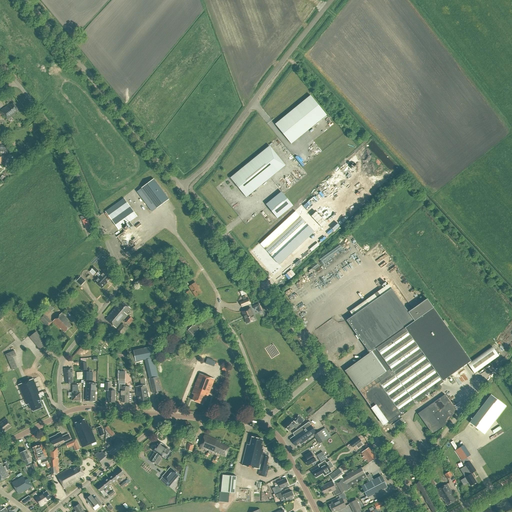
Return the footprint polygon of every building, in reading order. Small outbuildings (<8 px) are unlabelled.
[(310,95),(275,124),(291,144),(326,115),(310,95)] [(18,111),(13,104),(11,106),(9,104),(1,111),(8,120),(15,114),(15,113),(18,111)] [(238,171),(230,178),(246,198),(247,197),(281,169),(266,149),(238,171)] [(142,188),(137,191),(152,212),(157,208),(169,199),(154,179),(142,188)] [(283,194),(268,207),(277,219),(293,206),(283,194)] [(124,226),(127,230),(133,226),(130,222),(137,217),(124,198),(105,211),(119,230),(124,226)] [(295,211),(260,244),(265,250),(301,217),(295,211)] [(305,221),(269,254),(279,265),(314,232),(305,221)] [(94,282),(102,289),(107,283),(107,282),(110,278),(104,272),(101,274),(98,272),(99,271),(94,267),(90,272),(93,275),(95,273),(99,277),(94,282)] [(76,281),(81,286),(85,281),(81,277),(76,281)] [(195,283),(189,287),(196,297),(202,293),(198,288),(199,287),(198,285),(197,286),(195,283)] [(387,422),(393,429),(403,422),(399,417),(405,413),(403,410),(443,382),(442,381),(471,361),(427,299),(408,312),(391,289),(346,320),(369,353),(345,371),(359,390),(384,424),(387,422)] [(240,302),(242,307),(251,304),(249,298),(240,302)] [(121,301),(106,319),(116,328),(127,315),(126,314),(128,312),(131,308),(121,301)] [(46,306),(41,311),(36,316),(47,327),(52,322),(46,316),(54,309),(49,303),(46,306)] [(250,308),(241,311),(246,323),(255,320),(250,308)] [(60,330),(61,329),(65,333),(72,326),(68,322),(69,321),(66,319),(67,318),(62,313),(53,322),(60,330)] [(131,322),(133,320),(129,316),(127,319),(125,322),(129,325),(131,322)] [(179,328),(184,332),(186,330),(193,337),(203,326),(197,320),(194,323),(193,323),(192,324),(187,319),(179,328)] [(123,324),(114,334),(119,339),(120,338),(128,328),(123,324)] [(30,337),(40,349),(46,344),(36,332),(30,337)] [(144,360),(149,379),(148,379),(152,393),(161,391),(153,358),(152,358),(150,347),(134,351),(136,362),(144,360)] [(499,356),(493,347),(492,347),(484,353),(472,362),(468,364),(474,373),(499,356)] [(6,354),(12,370),(15,369),(10,356),(15,354),(14,351),(6,354)] [(64,369),(64,377),(66,377),(66,384),(73,383),(72,374),(72,368),(64,369)] [(122,402),(128,402),(128,399),(129,399),(129,386),(124,386),(124,384),(125,384),(124,384),(124,380),(125,380),(125,374),(118,374),(118,380),(119,380),(119,391),(121,391),(121,397),(122,397),(122,402)] [(200,374),(199,376),(192,394),(194,395),(192,400),(202,404),(205,399),(206,399),(207,395),(208,396),(215,379),(200,374)] [(18,386),(27,406),(29,405),(32,412),(41,408),(39,402),(40,402),(38,395),(39,395),(33,380),(18,386)] [(109,398),(109,402),(115,402),(115,390),(110,390),(110,382),(106,382),(106,390),(108,390),(108,397),(108,398),(109,398)] [(86,401),(95,401),(96,383),(87,383),(86,401)] [(72,385),(72,393),(72,401),(80,401),(80,393),(78,393),(78,385),(72,385)] [(139,399),(139,404),(148,403),(147,398),(148,398),(147,392),(148,392),(147,390),(146,385),(136,386),(137,396),(138,399),(139,399)] [(456,410),(445,394),(418,413),(432,434),(442,427),(443,428),(456,410)] [(491,395),(469,423),(482,432),(503,404),(491,395)] [(291,418),(283,426),(289,431),(296,423),(297,422),(300,424),(304,420),(298,415),(293,420),(291,418)] [(0,437),(6,433),(5,431),(12,426),(6,418),(0,422),(0,437)] [(75,423),(76,426),(74,427),(82,448),(96,442),(90,426),(89,427),(87,422),(86,423),(84,419),(75,423)] [(293,433),(294,436),(290,439),(295,446),(300,443),(301,444),(314,435),(319,444),(330,437),(324,428),(315,434),(315,433),(316,433),(310,424),(311,423),(310,422),(309,422),(293,433)] [(96,428),(100,437),(104,435),(101,426),(96,428)] [(62,436),(60,432),(57,434),(50,438),(53,445),(64,440),(64,441),(70,439),(68,434),(62,436)] [(199,447),(216,454),(216,453),(225,457),(229,447),(220,444),(221,442),(204,435),(199,447)] [(242,465),(258,469),(263,450),(262,450),(263,446),(261,445),(263,440),(252,437),(250,445),(247,444),(242,465)] [(119,440),(117,438),(113,442),(111,439),(107,442),(109,444),(107,446),(108,448),(107,449),(112,455),(119,449),(118,449),(124,444),(120,440),(119,440)] [(350,444),(353,447),(361,441),(358,438),(350,444)] [(449,441),(455,451),(462,461),(469,456),(462,446),(463,446),(460,441),(456,443),(453,438),(449,441)] [(80,449),(76,439),(66,444),(68,448),(73,446),(75,451),(80,449)] [(167,449),(167,448),(163,445),(159,442),(156,446),(155,446),(152,450),(154,452),(149,460),(153,463),(159,455),(161,457),(164,452),(165,453),(166,452),(167,452),(169,450),(167,449)] [(194,445),(188,443),(186,449),(192,451),(194,445)] [(37,446),(36,445),(34,446),(33,448),(35,453),(34,453),(37,461),(40,459),(41,461),(42,465),(48,463),(47,459),(46,460),(45,458),(47,457),(44,448),(43,449),(42,445),(37,446)] [(49,452),(51,476),(58,475),(57,473),(59,473),(59,468),(58,468),(58,464),(59,464),(58,457),(57,457),(58,456),(57,448),(49,452)] [(361,452),(369,463),(376,458),(368,448),(361,452)] [(30,458),(26,450),(20,453),(24,461),(26,465),(31,462),(29,458),(30,458)] [(196,450),(193,455),(206,462),(210,454),(208,452),(206,456),(196,450)] [(99,454),(98,452),(95,455),(100,461),(106,456),(102,451),(99,454)] [(320,462),(327,458),(323,451),(316,455),(320,462)] [(309,457),(304,460),(307,466),(316,461),(311,452),(307,454),(309,457)] [(258,475),(266,477),(269,466),(267,465),(269,456),(263,455),(258,475)] [(466,474),(467,476),(465,478),(466,480),(464,482),(466,484),(468,483),(470,486),(476,482),(472,477),(473,475),(471,473),(475,471),(469,461),(464,464),(468,471),(467,472),(468,473),(466,474)] [(0,481),(9,477),(6,471),(7,470),(7,471),(10,469),(7,462),(4,463),(5,466),(3,467),(1,463),(0,463),(0,481)] [(71,468),(57,476),(64,489),(83,479),(81,477),(84,475),(79,466),(75,468),(74,468),(71,469),(71,468)] [(322,466),(314,471),(317,477),(326,472),(322,466)] [(342,494),(350,488),(367,477),(361,467),(352,473),(343,478),(341,475),(343,473),(339,468),(329,476),(333,481),(332,481),(324,485),(324,486),(321,487),(324,495),(332,491),(332,492),(333,491),(335,496),(342,493),(342,494)] [(164,475),(168,480),(176,474),(172,468),(164,475)] [(115,474),(118,478),(124,473),(120,469),(115,474)] [(108,478),(112,483),(118,478),(115,474),(109,478),(108,478)] [(235,490),(237,476),(223,474),(220,502),(229,503),(229,499),(231,499),(232,489),(235,490)] [(12,483),(18,495),(33,487),(28,479),(25,480),(23,476),(12,483)] [(381,476),(361,486),(367,497),(387,487),(381,476)] [(418,491),(420,490),(432,511),(435,511),(440,509),(421,476),(415,486),(418,491)] [(435,484),(432,477),(430,478),(429,477),(426,479),(427,480),(426,480),(430,487),(435,484)] [(103,483),(106,487),(112,482),(112,483),(108,478),(103,483)] [(272,489),(274,494),(281,491),(280,489),(289,486),(286,479),(277,482),(279,486),(272,489)] [(97,488),(100,492),(106,487),(103,483),(97,488)] [(440,498),(441,498),(443,501),(444,501),(447,506),(456,501),(447,485),(436,491),(440,498)] [(290,490),(283,493),(283,492),(278,494),(281,502),(285,500),(286,500),(288,500),(288,499),(293,497),(293,496),(291,491),(290,490)] [(40,495),(35,498),(41,506),(47,503),(46,501),(51,498),(47,491),(40,496),(40,495)] [(34,492),(28,496),(31,501),(37,497),(34,492)] [(91,505),(93,508),(98,504),(99,506),(102,504),(97,498),(95,500),(91,495),(86,499),(88,502),(88,503),(87,504),(89,506),(90,506),(91,505)] [(349,503),(353,511),(356,511),(361,510),(356,499),(355,496),(353,497),(354,500),(349,503)] [(329,505),(332,511),(334,511),(337,511),(346,507),(341,498),(332,503),(332,504),(329,505)] [(374,504),(377,509),(382,507),(379,501),(374,504)]
